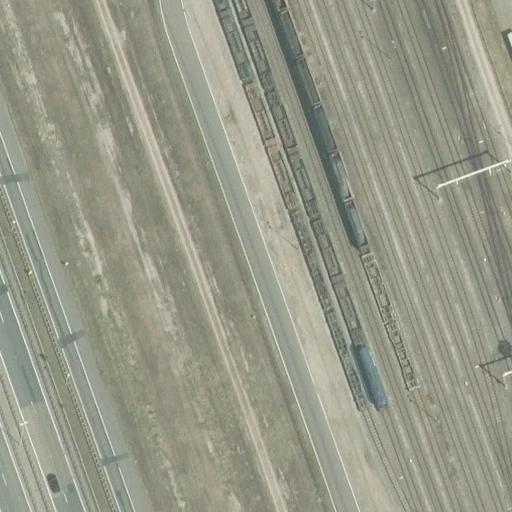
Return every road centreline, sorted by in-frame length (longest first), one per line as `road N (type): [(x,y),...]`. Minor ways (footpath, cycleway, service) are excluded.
road 1 (trunk): [(125,511),(0,158)]
road 2 (trunk): [(68,511),(0,318)]
road 3 (track): [(460,0),(511,158)]
